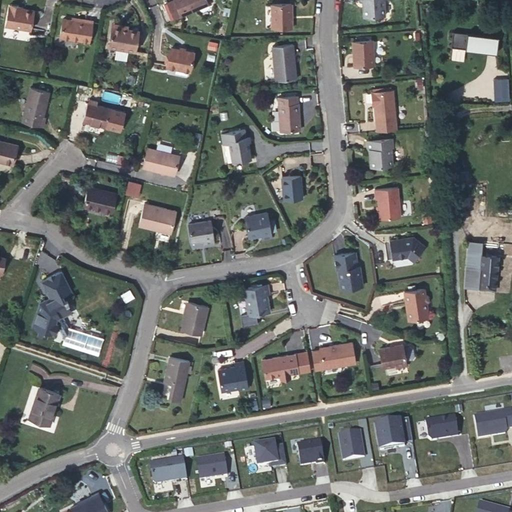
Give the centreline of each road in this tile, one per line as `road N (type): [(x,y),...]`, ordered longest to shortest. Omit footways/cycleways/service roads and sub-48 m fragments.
road 1 (unclassified): [(110,448),(511,379)]
road 2 (residential): [(511,475),(389,497),(339,485),(184,511)]
road 3 (residential): [(285,257),(328,225),(339,196),(326,0)]
road 4 (residential): [(155,288),(137,272),(70,249),(47,226),(7,218)]
road 5 (residential): [(110,448),(155,288)]
road 6 (residential): [(155,288),(285,257)]
